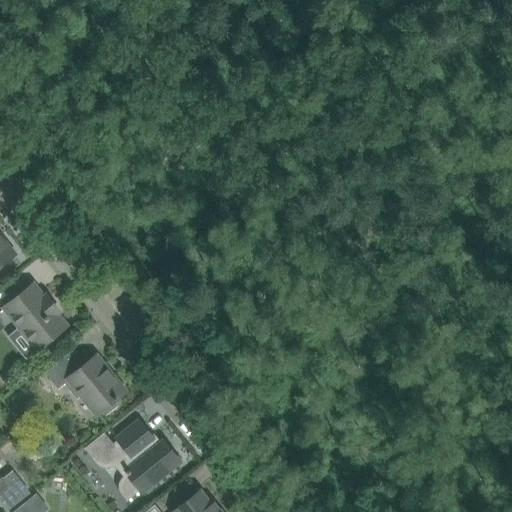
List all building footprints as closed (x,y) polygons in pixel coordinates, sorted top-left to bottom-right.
[(0,265),(14,254),(0,236),(0,265)] [(33,284),(17,296),(4,307),(38,348),(51,338),(56,338),(63,333),(63,329),(67,326),(56,312),(59,310),(47,295),(44,298),(33,284)] [(72,352),(57,365),(47,373),(59,387),(66,381),(78,397),(82,393),(98,413),(103,410),(106,414),(108,412),(117,405),(114,401),(125,392),(96,355),(83,365),(72,352)] [(105,434),(87,448),(98,462),(100,463),(102,464),(104,465),(107,465),(109,465),(111,465),(113,464),(114,463),(123,456),(132,466),(126,471),(129,474),(125,477),(124,478),(123,479),(122,481),(121,483),(121,485),(121,487),(121,489),(122,491),(123,493),(127,498),(140,488),(142,491),(165,473),(180,460),(164,441),(159,445),(140,421),(125,433),(118,439),(119,440),(114,445),(105,434)] [(2,481),(0,478),(0,498),(8,508),(29,492),(13,472),(2,481)] [(200,490),(184,503),(173,511),(221,511),(219,508),(216,510),(200,490)] [(41,511),(47,508),(37,495),(15,511),(41,511)]
